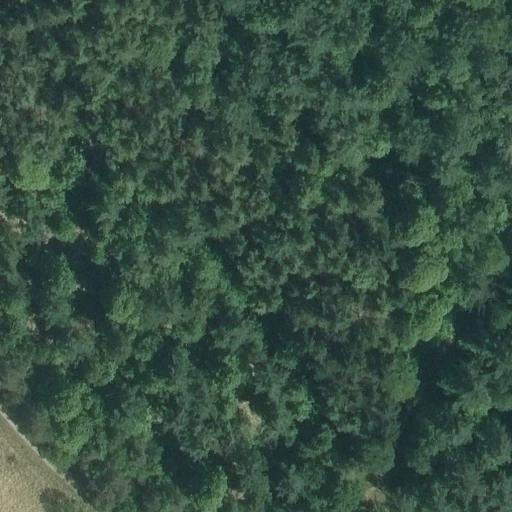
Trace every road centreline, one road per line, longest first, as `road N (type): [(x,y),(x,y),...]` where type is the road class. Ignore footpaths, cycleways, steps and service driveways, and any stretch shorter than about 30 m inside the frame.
road 1 (track): [(359,511),(410,409),(511,273)]
road 2 (track): [(0,408),(94,511)]
